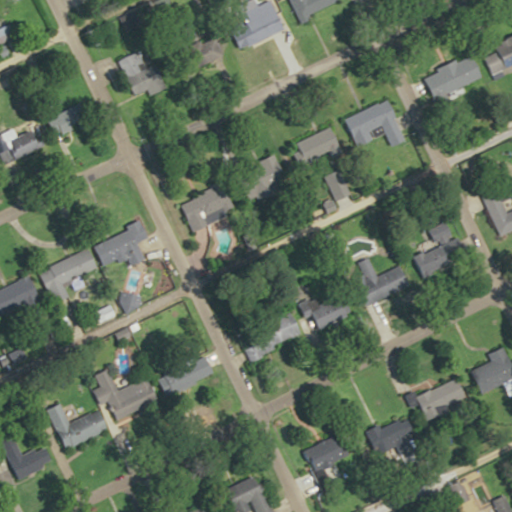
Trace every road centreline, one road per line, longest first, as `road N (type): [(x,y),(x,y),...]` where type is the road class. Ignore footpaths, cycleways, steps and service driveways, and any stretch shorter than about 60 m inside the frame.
road 1 (residential): [(298,511),(52,0)]
road 2 (residential): [(55,511),(511,286)]
road 3 (residential): [(0,216),(455,0)]
road 4 (residential): [(511,324),(356,0)]
